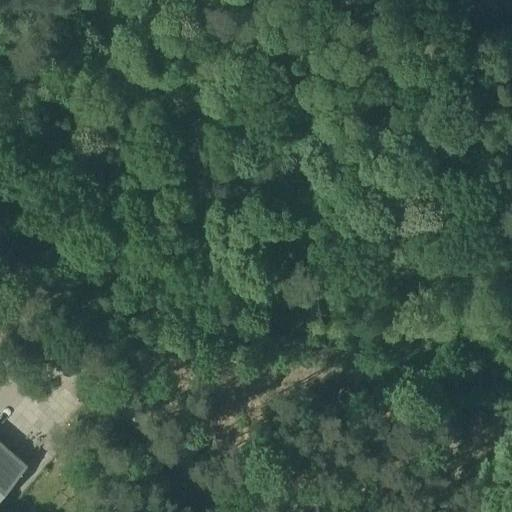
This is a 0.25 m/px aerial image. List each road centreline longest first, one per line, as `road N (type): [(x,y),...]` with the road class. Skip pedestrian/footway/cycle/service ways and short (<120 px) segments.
road 1 (track): [(87,0),(276,219),(338,263),(511,272)]
road 2 (unclassified): [(250,511),(0,296)]
